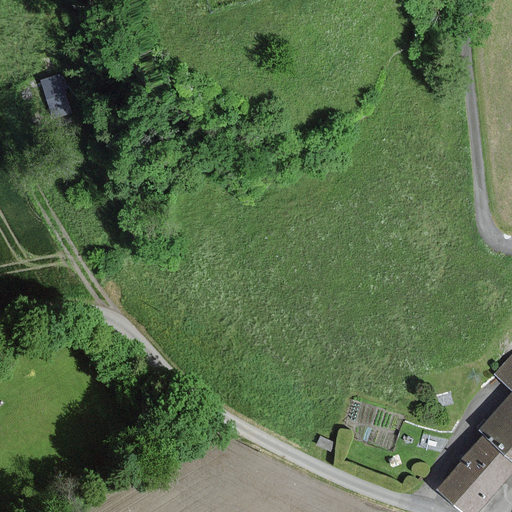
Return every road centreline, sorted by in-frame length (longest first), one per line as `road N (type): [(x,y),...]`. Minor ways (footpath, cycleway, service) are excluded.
road 1 (unclassified): [(0,321),(58,309),(95,314),(128,332),(211,410),(432,511)]
road 2 (unclassified): [(511,245),(491,235),(481,202),(470,0)]
